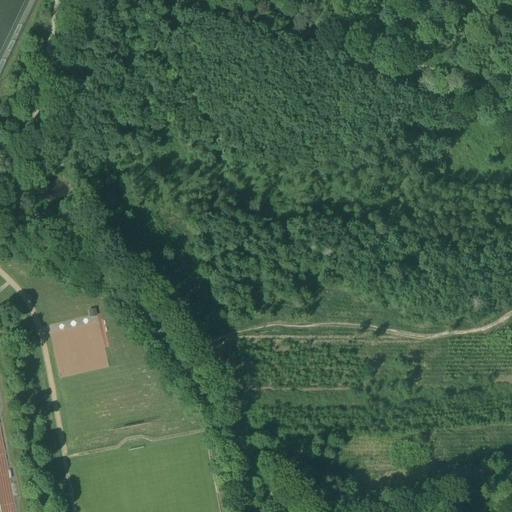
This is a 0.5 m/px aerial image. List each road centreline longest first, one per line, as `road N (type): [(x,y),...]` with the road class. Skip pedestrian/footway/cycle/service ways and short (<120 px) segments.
road 1 (track): [(0,233),(49,265),(115,287),(285,511)]
road 2 (track): [(511,92),(200,0)]
road 3 (track): [(57,0),(38,110),(0,157)]
